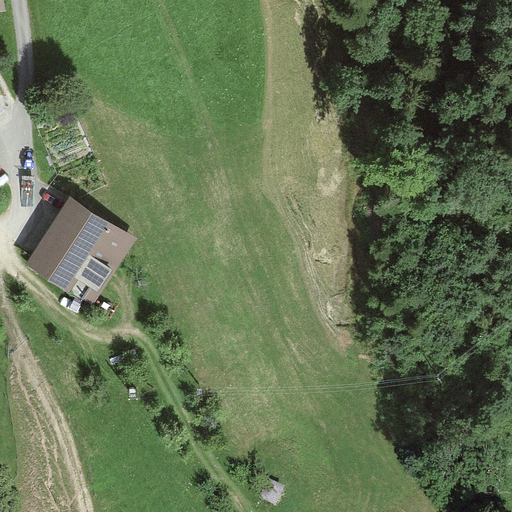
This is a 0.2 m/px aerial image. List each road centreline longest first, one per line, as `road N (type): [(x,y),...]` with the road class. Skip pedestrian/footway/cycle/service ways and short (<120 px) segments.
road 1 (track): [(82,511),(68,457),(4,310),(0,261)]
road 2 (track): [(0,253),(20,211),(25,170),(19,0)]
